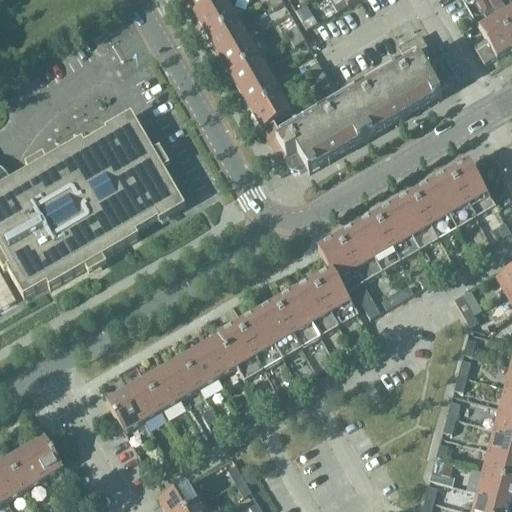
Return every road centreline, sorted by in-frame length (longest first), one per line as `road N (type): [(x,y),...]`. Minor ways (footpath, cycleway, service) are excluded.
road 1 (residential): [(45,371),(252,249),(272,218)]
road 2 (residential): [(135,0),(251,203),(272,218)]
road 3 (residential): [(272,218),(309,218),(484,118)]
road 4 (residential): [(283,0),(318,61),(420,4)]
road 5 (residential): [(45,371),(126,511)]
road 6 (residential): [(484,118),(420,4)]
